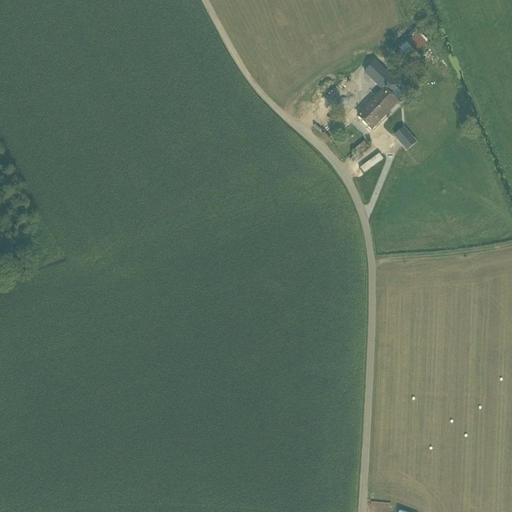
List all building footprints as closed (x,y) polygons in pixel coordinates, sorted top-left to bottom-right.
[(425,43),(419,36),(411,42),(417,49),(425,43)] [(373,80),(381,71),(382,70),(375,64),(366,75),(372,81),(373,80)] [(384,91),(396,102),(402,96),(396,90),(398,87),(381,71),(373,80),(384,91)] [(358,118),(371,131),(397,103),(396,102),(384,91),(358,118)] [(417,118),(430,110),(428,106),(415,115),(417,118)] [(421,156),(401,133),(397,137),(420,164),(430,156),(426,152),(421,156)] [(364,143),(345,160),(351,169),(360,162),(358,160),(369,150),(364,143)] [(379,156),(359,170),(363,175),(382,161),(379,156)]
